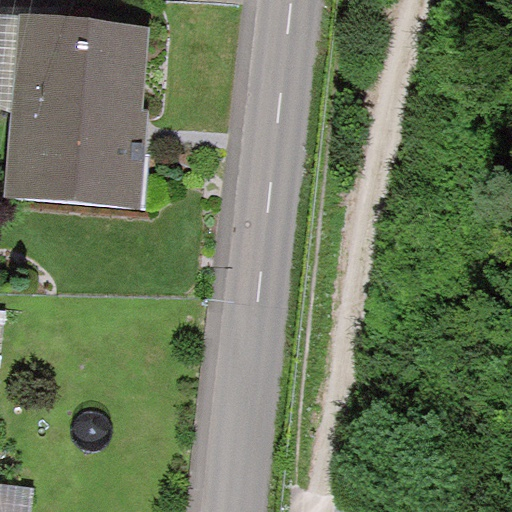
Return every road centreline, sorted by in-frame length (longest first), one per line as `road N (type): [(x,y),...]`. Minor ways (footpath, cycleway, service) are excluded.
road 1 (track): [(313,511),(329,481),(384,181),(432,0)]
road 2 (tertiary): [(284,0),(228,511)]
